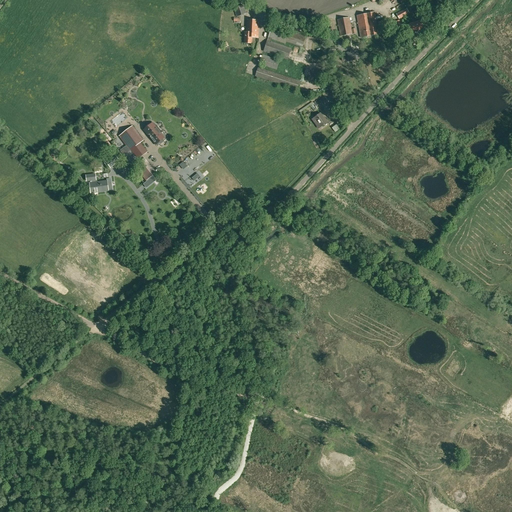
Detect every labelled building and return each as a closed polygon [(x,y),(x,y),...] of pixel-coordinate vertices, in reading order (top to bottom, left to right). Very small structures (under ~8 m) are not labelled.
[(237,17),(246,13),(244,5),(234,8),(237,17)] [(409,13),(407,9),(397,15),(399,19),(409,13)] [(361,38),(378,34),(374,12),(357,16),(361,38)] [(352,34),(349,17),(337,19),(341,36),(352,34)] [(258,38),(259,20),(247,20),(246,32),(245,32),(244,43),(252,43),(252,37),(258,38)] [(399,20),(394,22),(398,29),(403,27),(399,20)] [(411,31),(423,28),(420,20),(409,24),(411,31)] [(285,43),(286,42),(295,45),(302,48),(306,37),(289,32),(273,26),(268,37),(263,51),(287,60),(291,49),(271,41),(272,39),(285,43)] [(358,50),(354,50),(353,48),(350,49),(350,52),(346,53),(348,61),(360,59),(358,50)] [(259,64),(276,70),(279,60),(262,55),(259,64)] [(298,90),(301,82),(258,67),(255,76),(298,90)] [(315,102),(313,103),(314,104),(311,106),(314,111),(323,105),(322,104),(327,100),(325,96),(316,103),(315,102)] [(328,122),(326,119),(325,119),(320,113),(312,119),(314,123),(317,121),(321,127),(328,122)] [(163,130),(160,132),(153,123),(144,130),(156,145),(163,139),(166,142),(170,139),(163,130)] [(123,156),(125,154),(132,164),(142,156),(148,152),(140,143),(144,140),(133,125),(111,142),(123,156)] [(105,161),(110,168),(119,160),(114,154),(105,161)] [(107,181),(96,182),(96,180),(95,174),(86,176),(87,181),(89,181),(91,193),(95,192),(95,191),(98,191),(98,192),(108,190),(107,181)] [(153,176),(144,184),(147,187),(156,179),(153,176)]
